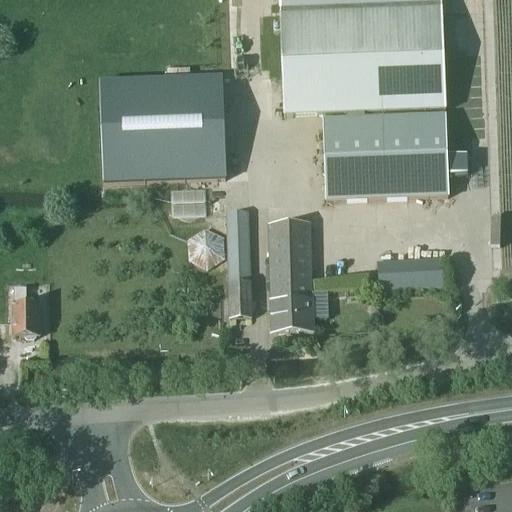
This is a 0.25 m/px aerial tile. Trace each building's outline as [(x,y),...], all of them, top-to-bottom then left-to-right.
[(442,7),(441,0),(280,0),(281,13),(442,7)] [(281,18),(284,119),(445,113),(442,12),(281,18)] [(222,81),(100,85),(104,187),(225,182),(222,81)] [(324,123),(327,204),(448,200),(445,119),(324,123)] [(230,323),(252,323),(249,215),(227,216),(230,323)] [(312,303),(310,226),(269,227),(271,304),(312,303)] [(208,273),(225,262),(223,241),(205,231),(188,243),(189,263),(208,273)] [(379,294),(440,291),(443,290),(442,262),(377,265),(379,294)] [(365,291),(374,291),(373,267),(363,268),(365,291)] [(39,320),(41,318),(41,312),(39,310),(39,307),(26,308),(26,291),(14,291),(15,308),(13,308),(14,340),(25,340),(27,342),(34,342),(37,340),(39,340),(39,320)] [(271,304),(272,337),(313,336),(312,303),(271,304)]
